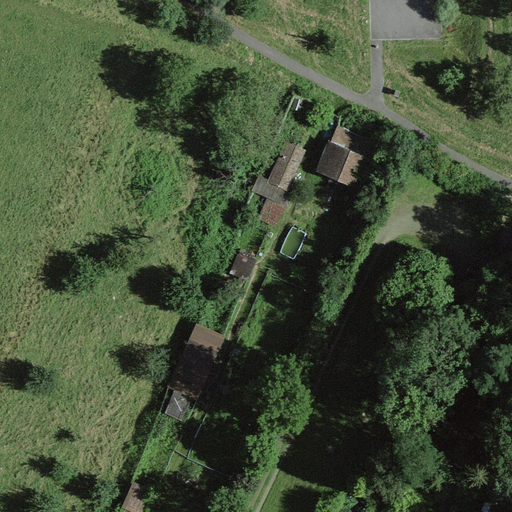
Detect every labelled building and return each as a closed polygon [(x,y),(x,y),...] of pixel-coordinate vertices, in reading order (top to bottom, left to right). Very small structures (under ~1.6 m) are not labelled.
[(359,186),(377,145),(337,128),(319,169),(324,172),(359,186)] [(289,143),(287,142),(271,179),(281,183),(285,174),(292,176),(304,149),(289,143)] [(268,196),(261,218),(272,223),(281,202),(268,196)] [(241,275),(250,253),(241,249),(232,271),(241,275)] [(167,410),(181,417),(216,336),(222,339),(227,329),(212,323),(208,333),(195,328),(166,395),(172,397),(167,410)] [(148,491),(134,484),(125,505),(139,511),(148,491)]
